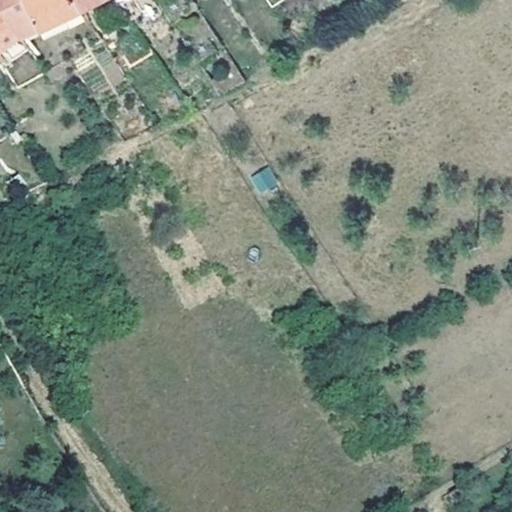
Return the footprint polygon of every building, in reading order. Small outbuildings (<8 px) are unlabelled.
[(40,31),(26,0),(0,0),(0,3),(22,39),(40,31)] [(81,8),(76,0),(26,0),(40,31),(46,28),(81,8)] [(109,37),(131,22),(123,10),(117,0),(95,14),(109,37)] [(0,42),(5,50),(22,39),(0,3),(0,42)] [(123,10),(131,22),(145,14),(137,3),(123,10)] [(54,41),(89,20),(81,8),(46,28),(54,41)] [(54,41),(46,28),(40,31),(47,45),(54,41)] [(217,61),(211,80),(233,86),(238,67),(217,61)] [(260,194),(278,184),(269,166),(250,176),(260,194)]
